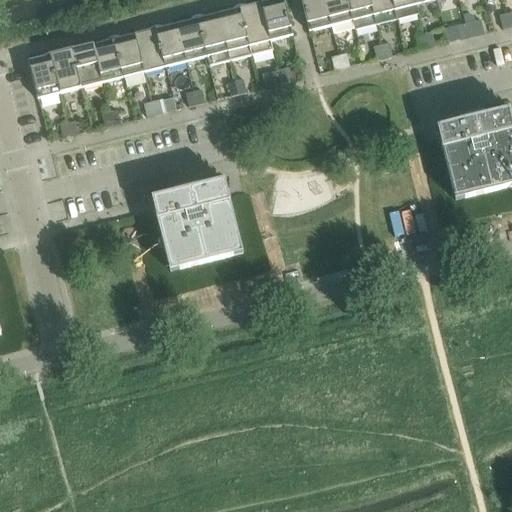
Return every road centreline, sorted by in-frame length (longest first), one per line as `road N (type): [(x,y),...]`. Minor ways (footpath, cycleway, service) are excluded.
road 1 (residential): [(64,356),(511,246)]
road 2 (residential): [(64,356),(0,99)]
